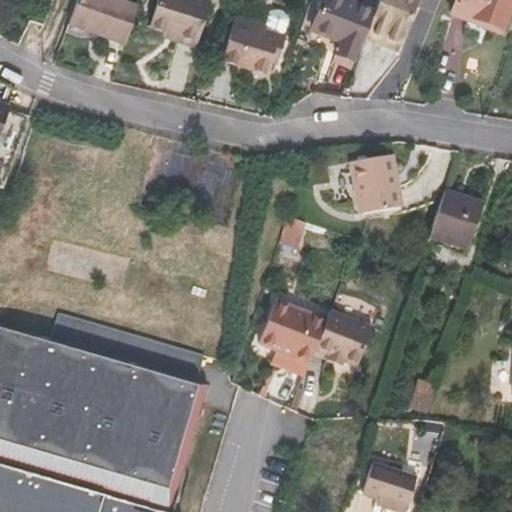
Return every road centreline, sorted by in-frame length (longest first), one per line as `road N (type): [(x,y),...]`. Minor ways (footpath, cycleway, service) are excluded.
road 1 (residential): [(0,59),(46,82),(264,136),(380,121),(511,139)]
road 2 (unknown): [(380,121),(381,86),(417,37),(430,0)]
